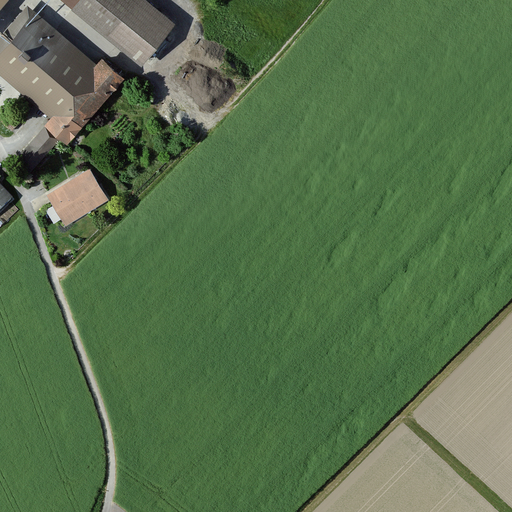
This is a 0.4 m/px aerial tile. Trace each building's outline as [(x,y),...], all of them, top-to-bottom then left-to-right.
[(0,0),(0,11),(9,0),(0,0)] [(153,0),(79,0),(75,6),(147,62),(180,21),(153,0)] [(94,59),(36,11),(6,46),(0,40),(0,66),(58,115),(49,124),(72,143),(129,76),(100,52),(94,59)] [(31,168),(58,140),(44,126),(17,154),(31,168)] [(89,167),(46,194),(67,226),(110,199),(89,167)] [(0,181),(4,178),(0,173),(0,213),(15,199),(0,183),(0,181)]
